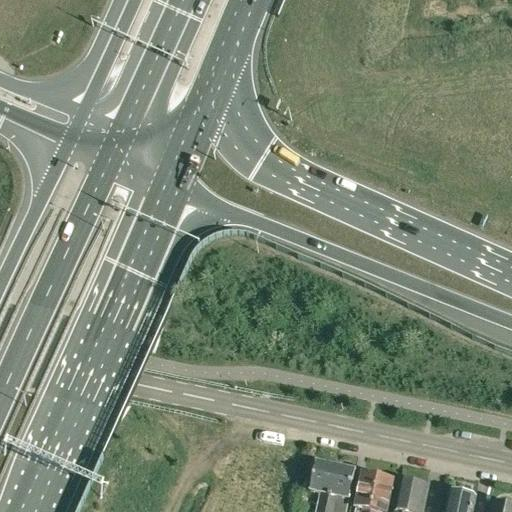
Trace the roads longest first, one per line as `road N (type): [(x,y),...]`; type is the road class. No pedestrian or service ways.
road 1 (tertiary): [(0,355),(511,466)]
road 2 (motorway): [(511,267),(266,151),(231,98),(225,53)]
road 3 (motorway): [(171,187),(511,322)]
road 4 (trunk): [(25,511),(171,187)]
road 5 (trunk): [(110,157),(0,398)]
road 6 (trunk): [(71,138),(0,284)]
road 7 (trunk): [(171,187),(225,53)]
road 8 (trunk): [(182,0),(122,130)]
road 9 (motorway): [(135,0),(83,113)]
